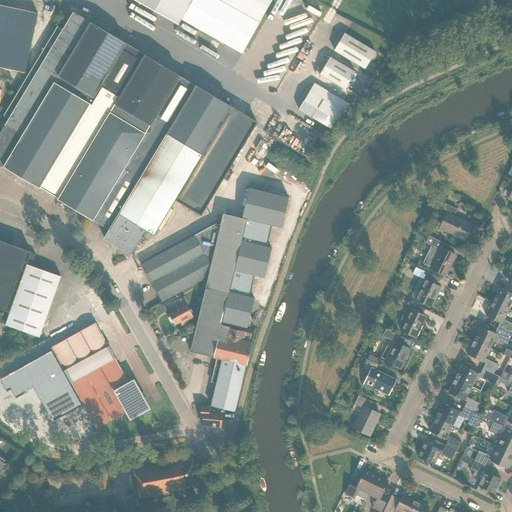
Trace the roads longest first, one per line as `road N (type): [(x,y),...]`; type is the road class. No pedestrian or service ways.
road 1 (residential): [(485,511),(387,461),(503,224)]
road 2 (tertiary): [(190,425),(107,279),(82,250),(0,199)]
road 3 (unclassified): [(211,461),(234,432),(297,232)]
road 4 (unclassified): [(190,425),(74,448),(0,411)]
